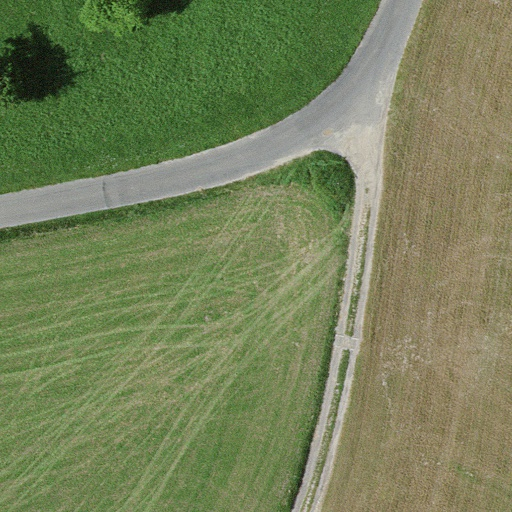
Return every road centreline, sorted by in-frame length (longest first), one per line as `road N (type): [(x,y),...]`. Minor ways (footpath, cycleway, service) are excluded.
road 1 (unclassified): [(405,0),(390,44),(358,93),(240,168),(0,222)]
road 2 (track): [(358,93),(367,148),(362,245),(341,378),(305,511)]
